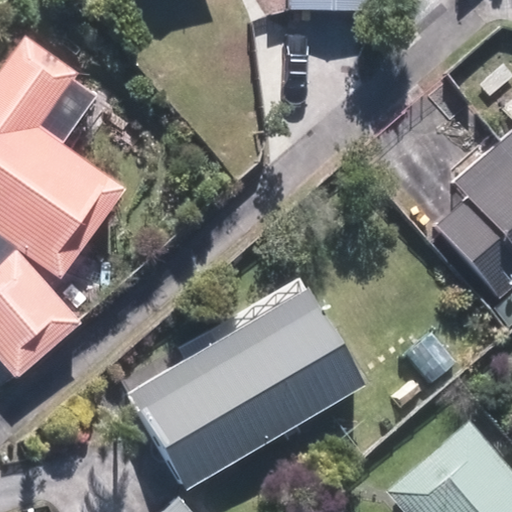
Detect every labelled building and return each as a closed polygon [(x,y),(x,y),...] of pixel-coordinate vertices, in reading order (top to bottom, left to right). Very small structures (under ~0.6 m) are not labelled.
[(29,33),(0,77),(0,210),(71,256),(122,178),(45,129),(84,69),(29,33)] [(511,129),(462,166),(511,234),(511,129)] [(0,271),(0,331),(24,357),(75,311),(20,252),(0,271)] [(310,297),(153,387),(200,469),(358,379),(310,297)] [(511,511),(511,471),(473,420),(401,476),(428,511),(511,511)] [(202,511),(184,494),(165,511),(202,511)]
